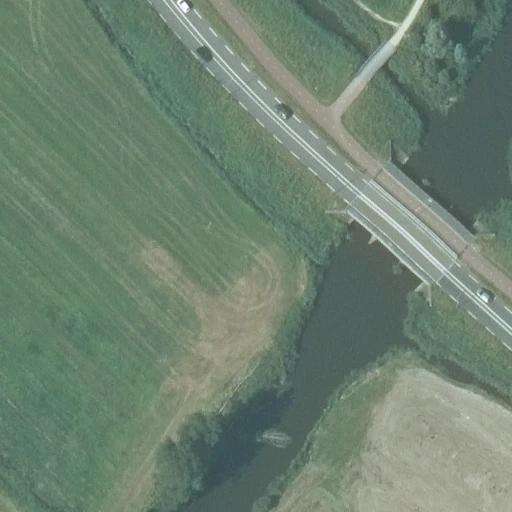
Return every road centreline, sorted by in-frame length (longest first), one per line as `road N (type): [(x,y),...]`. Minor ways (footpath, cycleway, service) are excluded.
road 1 (tertiary): [(511,329),(266,110)]
road 2 (tertiary): [(159,0),(266,110)]
road 3 (tertiary): [(266,110),(179,0)]
